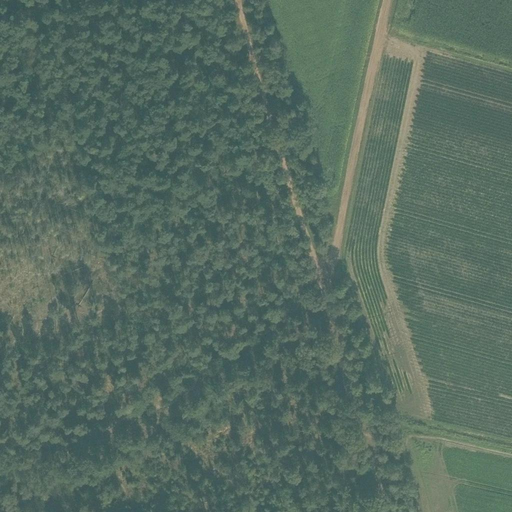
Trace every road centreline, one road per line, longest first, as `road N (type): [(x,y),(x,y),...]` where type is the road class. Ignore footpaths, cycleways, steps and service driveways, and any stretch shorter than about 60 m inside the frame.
road 1 (track): [(320,274),(203,386),(111,430),(0,450)]
road 2 (track): [(320,274),(242,0)]
road 3 (track): [(392,0),(320,274)]
road 4 (track): [(387,511),(320,274)]
